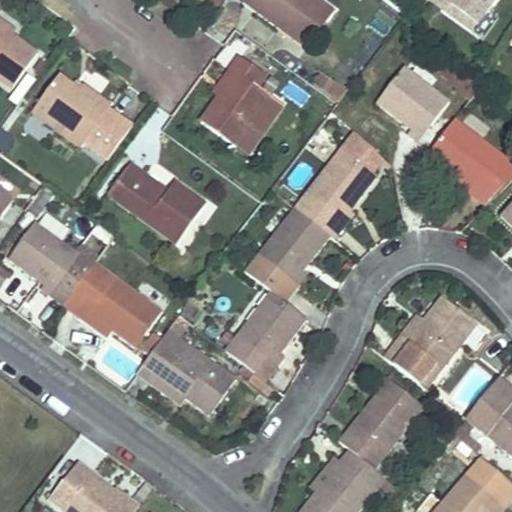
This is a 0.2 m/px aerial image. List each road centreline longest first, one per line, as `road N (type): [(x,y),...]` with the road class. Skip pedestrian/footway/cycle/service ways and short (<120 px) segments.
road 1 (residential): [(225,504),(312,393),(370,281),(399,261),(435,255),(467,264),(511,312)]
road 2 (residential): [(0,340),(225,504)]
